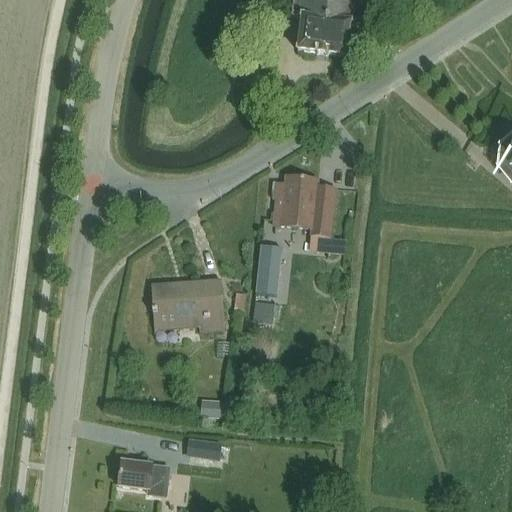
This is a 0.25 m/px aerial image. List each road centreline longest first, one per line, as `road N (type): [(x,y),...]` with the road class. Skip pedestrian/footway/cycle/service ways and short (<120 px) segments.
road 1 (tertiary): [(91,194),(177,193),(222,181),(506,0)]
road 2 (tertiary): [(52,511),(91,194)]
road 3 (tertiary): [(91,194),(127,0)]
